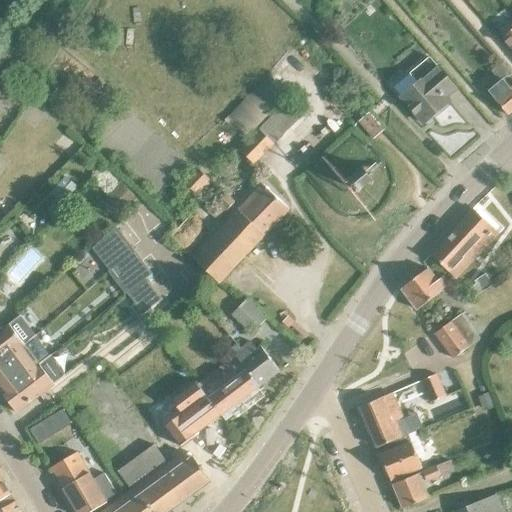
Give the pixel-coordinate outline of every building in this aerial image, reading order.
[(511,30),(502,39),(511,50),(511,30)] [(11,57),(1,47),(0,48),(0,64),(1,66),(11,57)] [(429,57),(409,74),(393,87),(401,97),(400,97),(423,124),(450,102),(445,97),(455,89),(429,57)] [(508,115),(511,111),(511,75),(502,64),(491,73),(499,82),(488,92),(508,115)] [(88,71),(72,90),(87,102),(104,83),(88,71)] [(384,130),(369,112),(358,121),(373,139),(384,130)] [(283,136),(267,120),(258,130),(259,131),(239,151),(253,165),(283,136)] [(197,197),(211,183),(196,169),(183,183),(197,197)] [(356,190),(361,191),(366,188),(368,184),(368,179),(365,174),(360,172),(355,173),(351,177),(350,182),(351,187),(356,190)] [(66,176),(51,193),(62,203),(77,186),(66,176)] [(121,183),(107,196),(122,211),(136,199),(121,183)] [(212,278),(219,284),(288,210),(262,185),(192,259),(205,271),(203,273),(210,280),(212,278)] [(234,203),(225,194),(216,203),(220,207),(217,210),(215,207),(208,214),(217,222),(234,203)] [(472,208),(429,253),(450,274),(494,228),(472,208)] [(186,248),(202,231),(188,218),(172,235),(186,248)] [(117,230),(96,249),(112,269),(134,252),(117,230)] [(134,252),(112,269),(129,291),(130,291),(146,279),(145,279),(151,275),(134,252)] [(417,310),(449,285),(442,276),(437,280),(428,268),(401,289),(417,310)] [(476,283),(481,291),(491,285),(484,274),(475,281),(476,283)] [(212,278),(210,280),(206,284),(213,290),(219,284),(212,278)] [(129,291),(126,294),(134,304),(134,305),(139,301),(146,311),(161,300),(146,279),(130,291),(129,291)] [(481,291),(476,283),(469,288),(475,295),(481,291)] [(475,295),(469,288),(459,295),(464,302),(467,300),(475,295)] [(193,295),(179,307),(186,317),(201,305),(193,295)] [(88,354),(111,341),(87,300),(64,313),(88,354)] [(252,333),(265,318),(247,300),(233,315),(252,333)] [(467,300),(464,302),(461,305),(466,311),(471,306),(467,300)] [(453,357),(478,339),(459,315),(435,333),(453,357)] [(1,330),(0,330),(0,362),(34,336),(35,336),(19,316),(1,330)] [(34,336),(0,362),(0,391),(1,393),(49,357),(50,356),(49,356),(35,337),(34,336)] [(235,357),(258,387),(279,371),(260,347),(256,350),(250,342),(240,349),(237,345),(230,350),(235,357)] [(49,357),(1,393),(16,413),(54,385),(53,384),(65,376),(64,375),(50,357),(50,356),(49,357)] [(258,387),(235,357),(196,385),(219,415),(258,387)] [(420,381),(426,397),(440,392),(433,375),(420,381)] [(169,454),(219,415),(196,385),(192,379),(167,398),(175,408),(149,428),(169,454)] [(391,392),(359,406),(359,407),(376,447),(397,438),(408,433),(391,392)] [(488,392),(476,396),(481,410),(493,406),(488,392)] [(89,435),(98,428),(86,411),(76,418),(89,435)] [(40,422),(27,429),(30,434),(36,444),(48,437),(40,422)] [(416,454),(422,451),(414,432),(397,439),(400,445),(379,454),(389,480),(421,467),(416,454)] [(168,511),(211,481),(192,456),(187,459),(182,452),(166,464),(153,445),(117,471),(130,490),(100,511),(168,511)] [(104,501),(116,494),(103,473),(93,480),(76,453),(51,468),(63,488),(62,489),(76,511),(90,511),(106,503),(104,501)] [(448,461),(435,466),(439,475),(452,470),(448,461)] [(425,481),(439,475),(435,466),(391,485),(402,508),(427,498),(419,479),(423,477),(425,481)] [(0,478),(0,509),(14,502),(0,478)] [(502,511),(496,496),(456,511),(502,511)] [(0,511),(20,511),(14,502),(0,509),(0,511)]
